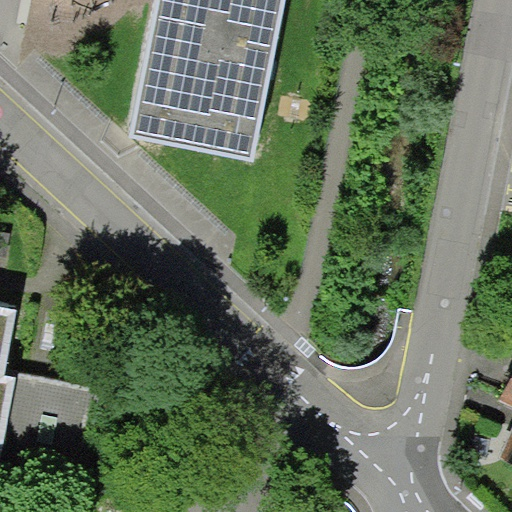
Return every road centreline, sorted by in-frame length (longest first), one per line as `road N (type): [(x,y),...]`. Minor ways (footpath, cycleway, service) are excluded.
road 1 (residential): [(0,111),(287,365),(407,500)]
road 2 (residential): [(507,0),(407,500)]
